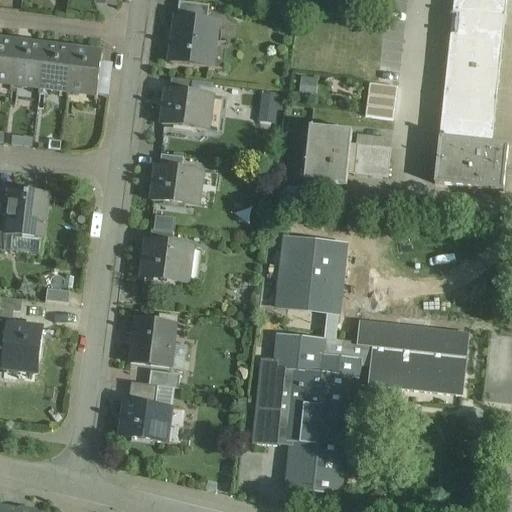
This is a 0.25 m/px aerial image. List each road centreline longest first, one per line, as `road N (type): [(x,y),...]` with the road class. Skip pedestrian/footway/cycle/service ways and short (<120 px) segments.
road 1 (residential): [(117,169),(79,488)]
road 2 (residential): [(136,34),(0,20)]
road 3 (residential): [(136,34),(117,169)]
